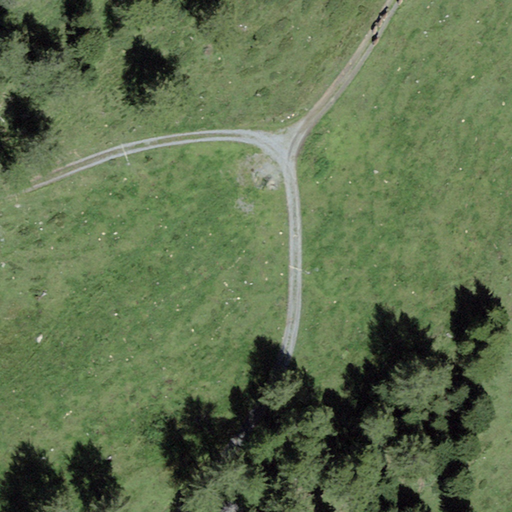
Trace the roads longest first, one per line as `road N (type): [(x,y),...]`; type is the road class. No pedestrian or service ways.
road 1 (track): [(167,511),(299,352),(306,224),(288,115),(393,0)]
road 2 (track): [(288,115),(137,140),(0,175)]
